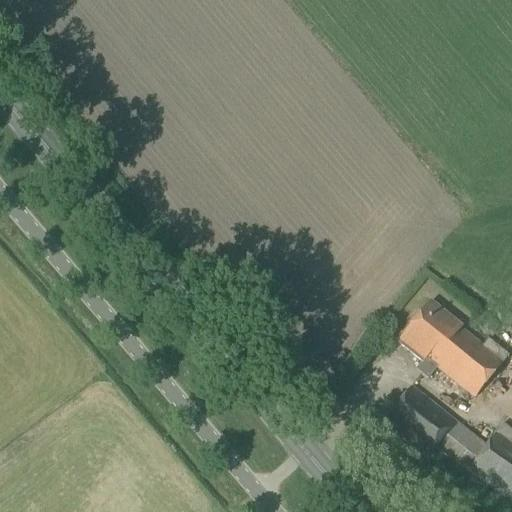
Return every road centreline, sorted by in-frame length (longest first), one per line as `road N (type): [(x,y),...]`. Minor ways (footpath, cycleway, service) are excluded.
road 1 (primary): [(309,460),(0,98)]
road 2 (unclassified): [(263,510),(0,200)]
road 3 (unknown): [(297,446),(366,375),(389,375),(452,423),(511,419)]
